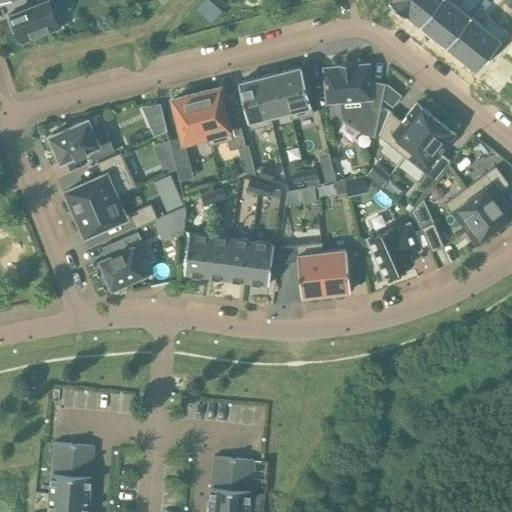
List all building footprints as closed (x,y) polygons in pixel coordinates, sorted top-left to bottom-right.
[(38,0),(39,3),(8,15),(14,32),(18,31),(23,42),(63,26),(53,0),(38,0)] [(212,23),(223,11),(211,0),(203,0),(196,8),(212,23)] [(389,0),(408,15),(409,14),(408,14),(418,0),(389,0)] [(418,0),(408,14),(409,14),(421,24),(440,0),(418,0)] [(451,0),(440,0),(421,24),(434,35),(458,5),(451,0)] [(458,5),(434,35),(447,45),(471,15),(458,5)] [(471,15),(447,45),(460,56),(484,26),(483,25),(471,15)] [(484,26),(460,56),(478,70),(502,40),(508,33),(489,18),(483,25),(484,26)] [(338,67),(325,68),(328,102),(341,100),(341,109),(364,107),(359,133),(375,136),(386,83),(370,80),(369,64),(356,65),(355,62),(337,63),(338,67)] [(302,66),(280,72),(290,111),(289,111),(291,119),(314,113),(302,66)] [(290,111),(280,72),(260,77),(270,116),(271,115),(289,111),(290,111)] [(270,116),(260,77),(239,82),(250,129),(273,123),(271,115),(270,116)] [(220,87),(197,93),(208,135),(207,136),(209,145),(228,140),(230,149),(246,145),(236,107),(226,110),(220,87)] [(183,136),(170,140),(176,163),(190,159),(185,141),(207,136),(208,135),(197,93),(174,98),(183,136)] [(406,156),(437,118),(417,102),(402,121),(390,111),(379,135),(406,156)] [(437,118),(406,156),(424,171),(418,179),(428,188),(435,180),(451,160),(441,152),(456,133),(437,118)] [(76,156),(87,151),(87,150),(88,150),(93,161),(115,151),(104,126),(93,131),(88,119),(50,136),(61,162),(76,155),(76,156)] [(164,120),(150,127),(154,137),(167,131),(164,120)] [(103,175),(67,191),(76,213),(117,195),(117,196),(136,187),(126,165),(120,152),(98,162),(103,175)] [(496,165),(466,188),(496,228),(511,215),(511,207),(501,193),(511,186),(496,165)] [(264,166),(261,176),(272,180),(275,170),(264,166)] [(316,168),(305,170),(307,180),(308,186),(320,183),(319,178),(316,168)] [(305,170),(293,172),(295,183),(306,180),(307,180),(305,170)] [(258,192),(261,183),(250,179),(247,189),(258,192)] [(272,186),(261,183),(258,192),(269,196),(272,186)] [(223,187),(212,191),(216,201),(227,197),(223,187)] [(496,228),(466,188),(446,203),(475,243),(496,228)] [(216,201),(212,191),(202,196),(205,205),(216,201)] [(117,195),(76,213),(86,235),(126,217),(117,196),(117,195)] [(424,199),(414,211),(422,227),(421,227),(432,251),(444,245),(434,222),(424,199)] [(129,213),(136,227),(157,218),(151,203),(129,213)] [(397,226),(369,238),(374,249),(370,251),(377,266),(380,264),(385,275),(402,268),(411,263),(413,263),(412,261),(411,258),(409,254),(420,249),(409,223),(398,228),(397,226)] [(103,246),(107,257),(101,260),(105,270),(101,272),(110,291),(111,290),(110,288),(113,287),(114,289),(132,281),(131,279),(133,278),(134,280),(135,280),(135,278),(146,273),(134,247),(144,243),(138,231),(103,246)] [(206,276),(212,235),(190,232),(184,273),(206,276)] [(232,238),(212,235),(206,276),(227,279),(232,238)] [(252,240),(232,238),(227,279),(247,281),(252,240)] [(274,243),(252,240),(247,281),(269,284),(274,243)] [(280,246),(278,262),(298,260),(302,296),(327,293),(322,251),(323,251),(322,242),(280,246)] [(323,251),(322,251),(327,293),(352,290),(347,248),(323,251)] [(94,445),(55,442),(52,474),(91,477),(94,445)] [(251,491),(254,459),(214,456),(211,488),(251,491)] [(50,494),(90,498),(91,477),(52,474),(50,494)] [(211,488),(209,508),(249,511),(251,491),(211,488)] [(48,511),(88,511),(90,498),(50,494),(48,511)]
